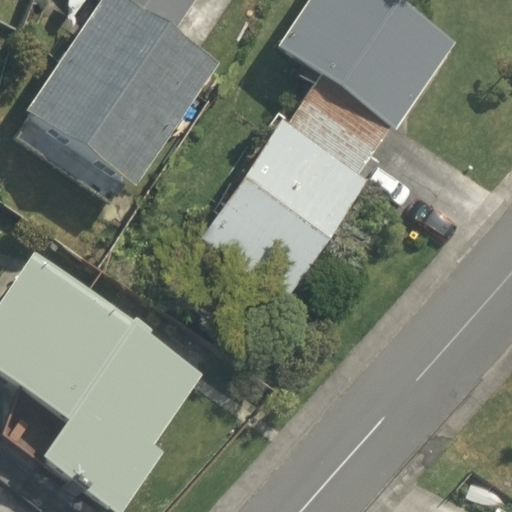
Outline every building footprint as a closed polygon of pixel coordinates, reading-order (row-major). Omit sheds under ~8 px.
[(79,0),(88,6),(0,138),(0,144),(115,221),(209,78),(170,52),(205,0),(79,0)] [(446,48),(374,0),(308,0),(264,67),(382,145),(446,48)] [(359,185),(265,121),(177,250),(271,314),(359,185)] [(10,263),(0,278),(0,393),(51,425),(26,465),(101,511),(121,511),(157,455),(148,449),(193,378),(10,263)] [(490,511),(405,467),(381,511),(490,511)]
